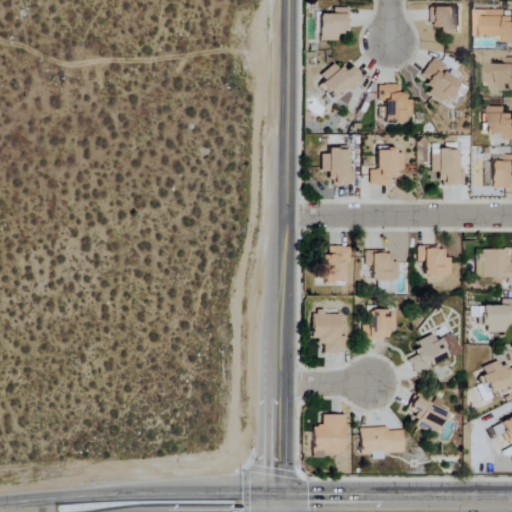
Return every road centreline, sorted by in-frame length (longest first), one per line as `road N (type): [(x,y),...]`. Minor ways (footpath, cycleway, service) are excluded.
road 1 (tertiary): [(273,511),(287,0)]
road 2 (primary): [(511,507),(65,511)]
road 3 (residential): [(286,216),(511,216)]
